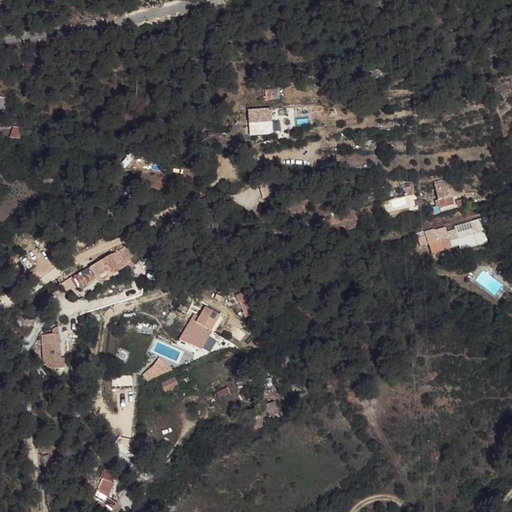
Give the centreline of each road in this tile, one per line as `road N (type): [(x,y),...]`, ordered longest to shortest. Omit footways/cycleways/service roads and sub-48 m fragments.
road 1 (unclassified): [(0,322),(85,430),(133,463),(143,511)]
road 2 (unclassified): [(208,0),(0,41)]
